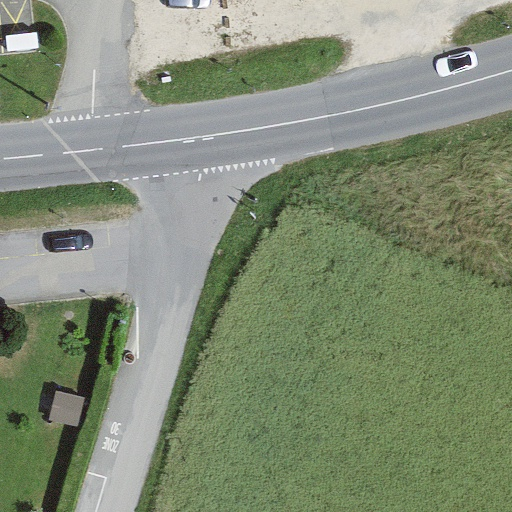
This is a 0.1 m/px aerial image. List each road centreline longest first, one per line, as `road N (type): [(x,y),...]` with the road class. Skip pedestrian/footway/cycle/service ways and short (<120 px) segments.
road 1 (residential): [(103,511),(178,259),(201,138)]
road 2 (tertiary): [(511,67),(414,96),(201,138)]
road 3 (tertiary): [(201,138),(0,157)]
